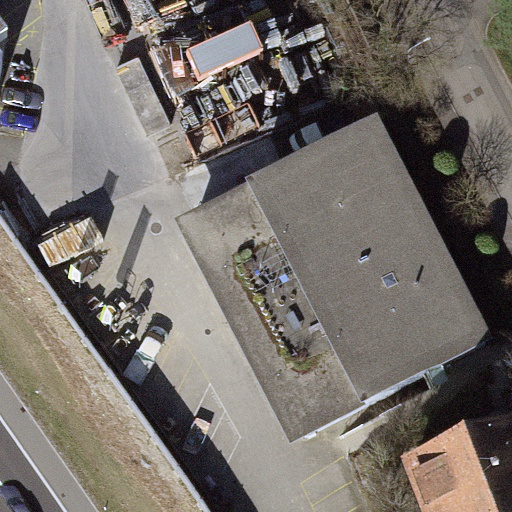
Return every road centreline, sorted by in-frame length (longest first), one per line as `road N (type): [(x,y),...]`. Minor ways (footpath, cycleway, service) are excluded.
road 1 (unknown): [(98,145),(305,511)]
road 2 (residential): [(440,0),(511,156)]
